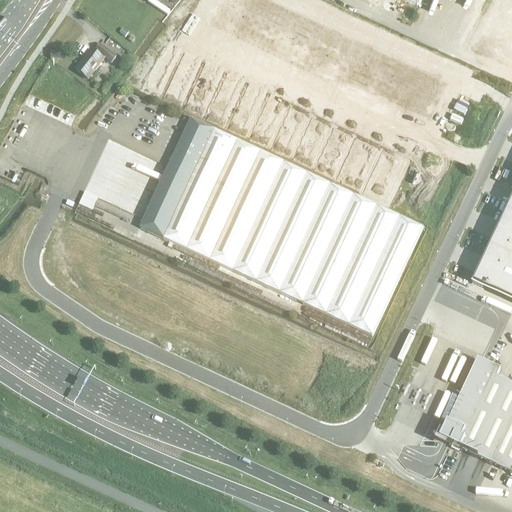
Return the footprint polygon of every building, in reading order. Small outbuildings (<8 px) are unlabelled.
[(223,0),(205,24),(328,81),(348,40),(262,0),(223,0)] [(511,0),(386,0),(484,45),(494,24),(511,32),(511,0)] [(123,30),(120,34),(125,38),(128,34),(123,30)] [(356,44),(339,79),(428,120),(445,85),(356,44)] [(96,52),(106,60),(111,64),(116,58),(101,45),(96,52)] [(91,51),(76,70),(88,80),(104,61),(91,51)] [(181,55),(158,102),(386,210),(409,163),(181,55)] [(144,220),(140,229),(163,240),(178,208),(214,131),(191,120),(169,167),(168,168),(144,220)] [(424,228),(214,131),(178,208),(163,240),(372,338),(424,228)] [(80,204),(93,210),(99,198),(86,191),(80,204)] [(477,273),(472,285),(511,303),(511,202),(511,204),(510,203),(500,224),(502,225),(479,274),(477,273)] [(64,208),(52,236),(176,330),(321,397),(347,340),(64,208)] [(511,386),(497,379),(500,371),(478,361),(448,425),(447,425),(439,442),(490,466),(490,465),(511,475),(511,386)]
